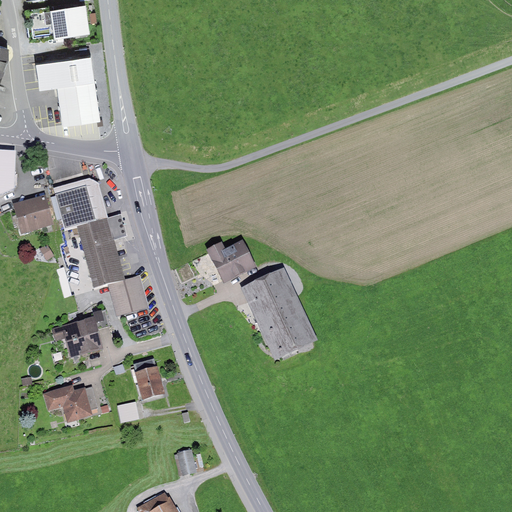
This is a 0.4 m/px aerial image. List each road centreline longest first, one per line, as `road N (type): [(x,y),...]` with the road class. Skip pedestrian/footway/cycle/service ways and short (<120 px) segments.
road 1 (primary): [(131,151),(174,316),(260,511)]
road 2 (primary): [(109,0),(131,151)]
road 3 (residential): [(31,140),(5,0)]
